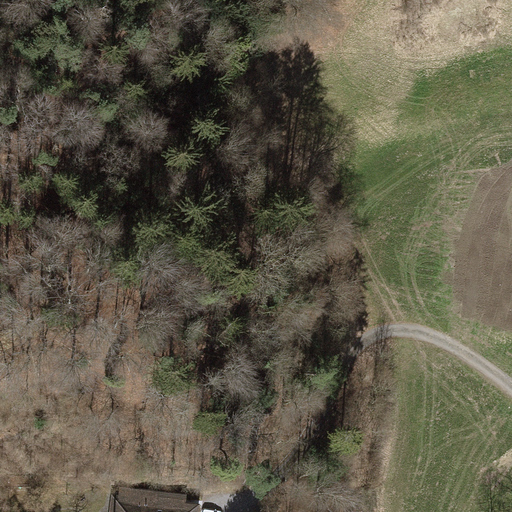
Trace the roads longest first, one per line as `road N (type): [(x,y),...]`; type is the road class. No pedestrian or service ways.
road 1 (motorway): [(0,258),(511,363)]
road 2 (motorway): [(511,190),(0,86)]
road 3 (residential): [(511,390),(431,337),(401,333),(357,345),(289,463),(247,511)]
